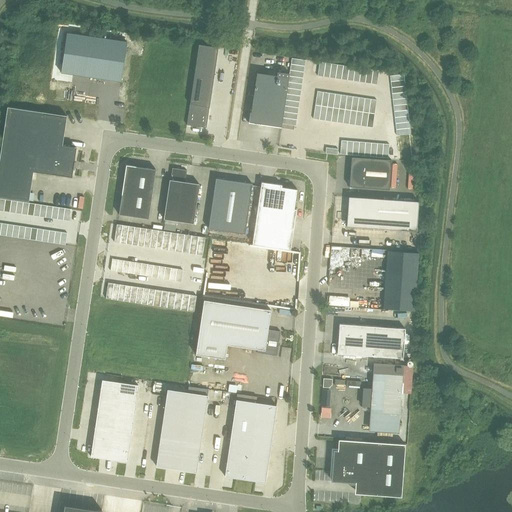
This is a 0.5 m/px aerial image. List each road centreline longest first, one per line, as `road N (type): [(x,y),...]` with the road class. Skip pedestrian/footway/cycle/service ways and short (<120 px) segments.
road 1 (unclassified): [(297,508),(319,170),(297,166),(107,140),(57,473)]
road 2 (unclassified): [(297,508),(57,473)]
road 3 (track): [(209,154),(230,0)]
